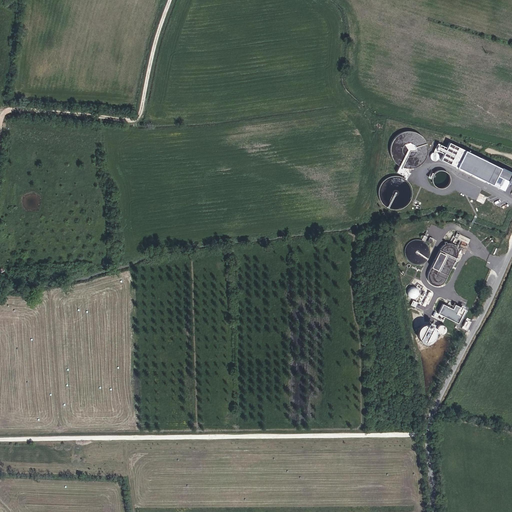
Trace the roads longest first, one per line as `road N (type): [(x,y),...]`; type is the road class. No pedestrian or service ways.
road 1 (track): [(0,440),(428,433)]
road 2 (unclassified): [(511,250),(427,421),(437,511)]
road 3 (track): [(0,130),(13,108),(134,119),(169,0)]
